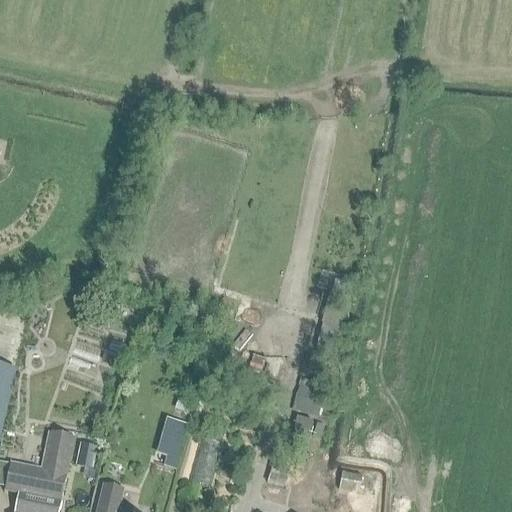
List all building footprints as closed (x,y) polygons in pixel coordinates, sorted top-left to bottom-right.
[(330,292),(321,324),(314,351),(335,357),(342,330),(355,280),(342,277),(338,294),(330,292)] [(247,373),(258,376),(264,356),(253,353),(247,373)] [(0,434),(15,372),(0,368),(0,434)] [(324,396),(309,391),(312,382),(301,378),(291,412),(316,420),(324,396)] [(154,456),(163,457),(161,467),(179,470),(187,424),(161,419),(154,456)] [(3,493),(18,496),(14,511),(58,511),(73,439),(48,434),(40,471),(9,465),(3,493)] [(190,486),(207,491),(219,444),(202,440),(190,486)] [(74,467),(91,470),(96,448),(79,444),(74,467)] [(117,511),(122,492),(103,487),(96,511),(117,511)]
